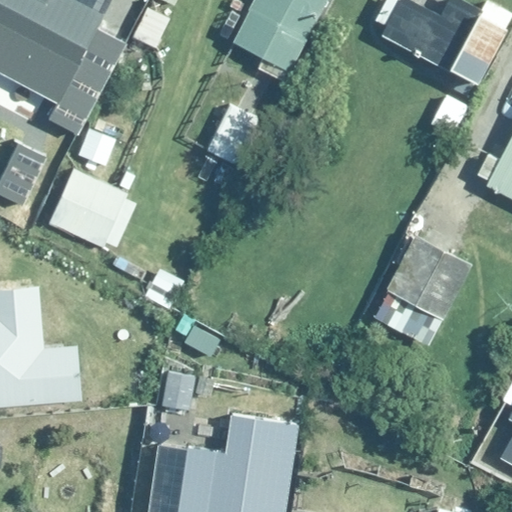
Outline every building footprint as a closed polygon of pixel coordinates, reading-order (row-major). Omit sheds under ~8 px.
[(0,0),(0,69),(15,78),(5,96),(30,109),(40,91),(54,98),(45,115),(76,131),(123,43),(87,24),(99,0),(0,0)] [(279,80),(321,0),(250,0),(228,43),(250,54),(246,63),(279,80)] [(479,0),(468,21),(430,0),(377,0),(370,14),(382,20),(376,31),(474,85),(511,14),(484,0),(479,0)] [(262,114),(229,97),(202,149),(235,166),(262,114)] [(52,150),(18,132),(0,165),(0,193),(22,206),(52,150)] [(511,134),(489,185),(511,195),(511,134)] [(137,195),(72,162),(42,220),(107,254),(137,195)] [(475,264),(407,225),(372,286),(391,296),(378,319),(427,348),(475,264)] [(0,400),(80,394),(75,339),(42,342),(36,280),(0,282),(0,400)] [(198,370),(167,364),(159,402),(191,408),(198,370)] [(511,392),(498,416),(511,423),(511,392)] [(155,437),(142,511),(281,511),(296,427),(217,414),(211,447),(155,437)]
